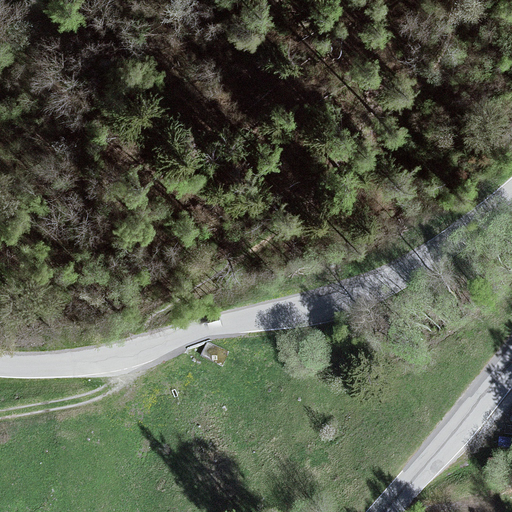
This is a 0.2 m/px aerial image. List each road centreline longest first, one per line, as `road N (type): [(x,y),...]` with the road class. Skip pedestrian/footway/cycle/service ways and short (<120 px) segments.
road 1 (tertiary): [(0,363),(97,360),(214,325),(328,304),(396,276),(511,193)]
road 2 (tertiary): [(511,361),(387,511)]
road 3 (track): [(0,412),(91,396),(133,366),(133,351)]
